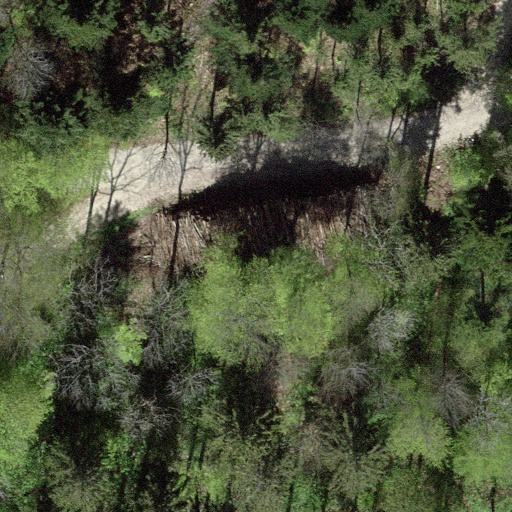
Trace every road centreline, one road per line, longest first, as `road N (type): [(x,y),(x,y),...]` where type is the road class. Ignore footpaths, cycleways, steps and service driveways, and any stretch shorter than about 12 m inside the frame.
road 1 (track): [(140,170),(354,145),(511,98)]
road 2 (track): [(0,271),(140,170)]
road 3 (track): [(0,180),(62,167),(140,170)]
